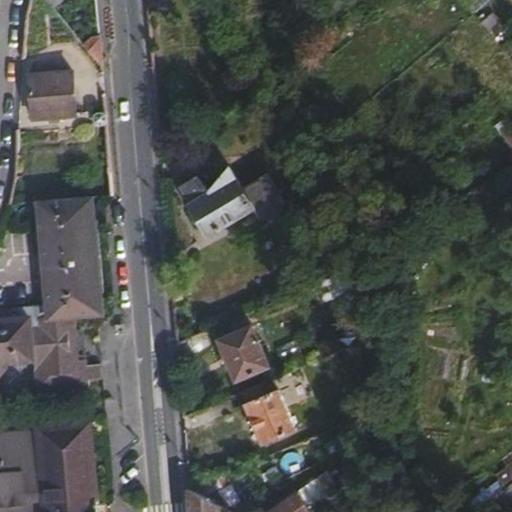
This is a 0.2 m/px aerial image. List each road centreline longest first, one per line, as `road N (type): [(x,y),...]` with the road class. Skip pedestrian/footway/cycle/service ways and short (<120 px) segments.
road 1 (secondary): [(124,0),(152,333)]
road 2 (secondary): [(176,511),(152,333)]
road 3 (secondary): [(152,333),(147,384),(159,511)]
